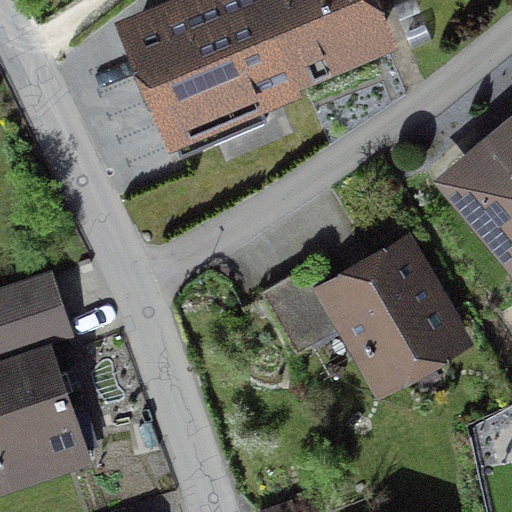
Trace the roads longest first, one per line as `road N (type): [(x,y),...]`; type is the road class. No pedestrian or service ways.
road 1 (residential): [(132,276),(185,253),(343,157),(511,31)]
road 2 (residential): [(0,11),(132,276)]
road 3 (residential): [(132,276),(212,511)]
